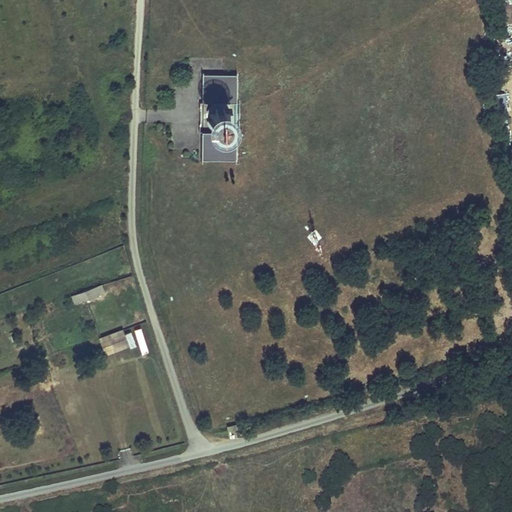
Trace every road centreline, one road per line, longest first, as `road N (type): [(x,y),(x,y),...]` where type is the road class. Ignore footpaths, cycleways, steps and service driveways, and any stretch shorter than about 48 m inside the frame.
road 1 (unclassified): [(141,0),(132,254),(200,452)]
road 2 (unclassified): [(511,352),(372,404),(200,452)]
road 3 (unclassified): [(200,452),(0,498)]
